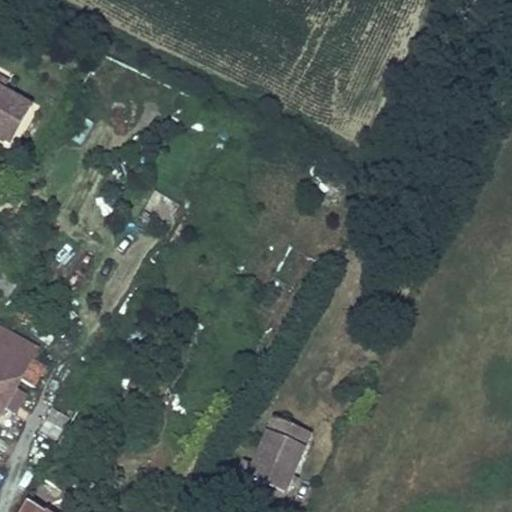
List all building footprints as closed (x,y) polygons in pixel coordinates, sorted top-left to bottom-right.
[(0,91),(6,94),(11,87),(0,80),(0,91)] [(0,140),(13,148),(34,109),(6,94),(0,91),(0,140)] [(171,221),(180,206),(154,191),(145,207),(171,221)] [(0,419),(38,352),(0,329),(0,419)] [(36,389),(45,367),(33,362),(23,383),(36,389)] [(270,424),(263,440),(301,456),(308,440),(270,424)] [(237,501),(263,511),(276,511),(301,456),(263,440),(249,472),(237,501)] [(228,497),(237,501),(249,472),(240,469),(228,497)]
